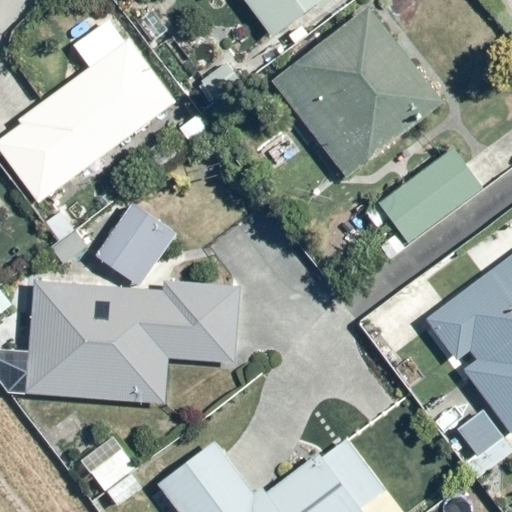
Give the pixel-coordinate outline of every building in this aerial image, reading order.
[(248,0),(273,36),(327,0),(248,0)] [(446,103),(374,7),(276,81),(348,177),(446,103)] [(0,147),(41,202),(177,101),(130,37),(126,40),(110,19),(76,44),(93,67),(0,135),(0,147)] [(454,147),(366,213),(386,240),(379,245),(390,259),(484,188),(454,147)] [(170,236),(130,211),(100,259),(140,284),(170,236)] [(511,430),(511,253),(427,316),(511,430)] [(168,295),(34,286),(27,394),(167,402),(169,357),(238,361),(242,286),(169,281),(168,295)] [(119,414),(75,455),(109,493),(154,452),(119,414)] [(366,511),(364,509),(386,493),(343,435),(258,499),(215,442),(162,483),(183,511),(366,511)]
